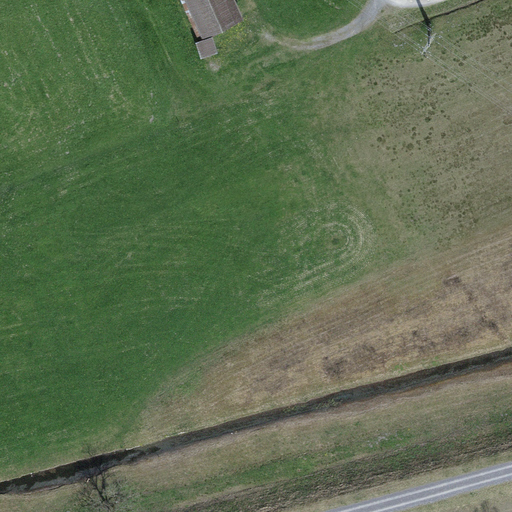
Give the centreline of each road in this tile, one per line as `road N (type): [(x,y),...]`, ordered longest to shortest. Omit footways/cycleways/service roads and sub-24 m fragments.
road 1 (track): [(358,511),(511,470)]
road 2 (track): [(376,0),(364,21),(332,40),(308,45),(266,36)]
